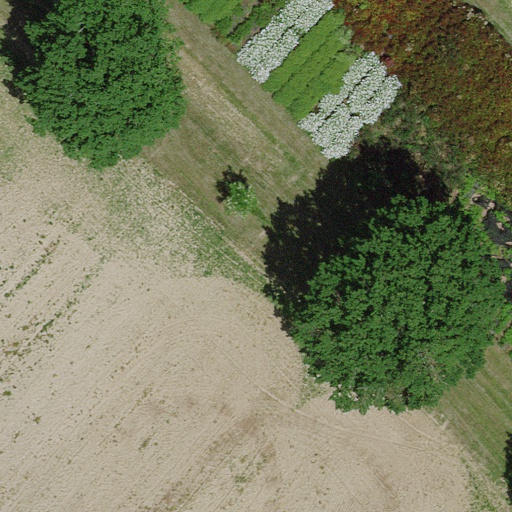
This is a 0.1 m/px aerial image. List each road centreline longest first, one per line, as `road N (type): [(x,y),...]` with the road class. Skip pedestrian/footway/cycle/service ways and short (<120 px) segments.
road 1 (track): [(39,0),(292,210),(411,265),(511,385)]
road 2 (track): [(411,265),(170,0)]
